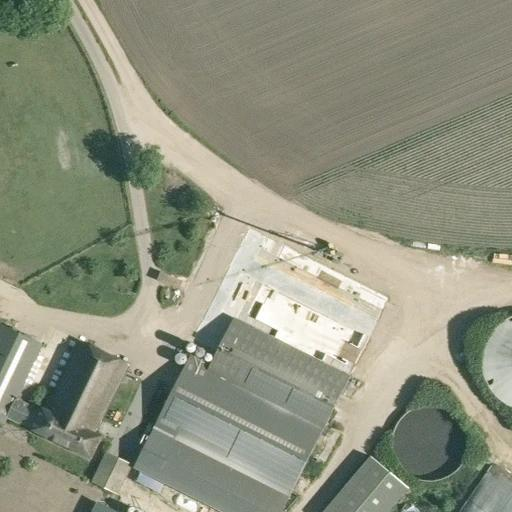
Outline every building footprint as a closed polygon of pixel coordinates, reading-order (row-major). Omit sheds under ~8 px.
[(327,314),(311,306),(320,284),(276,265),(252,319),(313,346),(327,314)] [(219,294),(235,281),(224,269),(209,282),(219,294)] [(511,316),(511,317),(510,317),(509,318),(507,319),(505,319),(504,320),(502,321),(501,322),(500,323),(498,324),(497,325),(496,326),(494,327),(493,329),(492,330),(491,331),(490,333),(489,334),(488,335),(487,337),(486,338),(485,340),(484,341),(483,343),(483,345),(482,346),(482,348),(481,349),(481,351),(480,353),(480,355),(480,356),(479,358),(479,360),(479,361),(479,363),(479,365),(479,367),(479,368),(480,370),(480,372),(480,373),(481,375),(481,377),(482,378),(482,380),(483,382),(483,383),(484,385),(485,386),(486,388),(487,389),(488,391),(489,392),(490,394),(491,395),(492,396),(493,398),(494,399),(496,400),(497,401),(498,402),(500,403),(501,404),(502,405),(504,406),(505,407),(507,408),(509,408),(510,409),(511,410),(511,409),(511,316)] [(155,474),(228,511),(282,511),(324,429),(351,376),(234,318),(209,368),(189,357),(153,429),(171,438),(155,474)] [(34,431),(91,458),(101,437),(94,434),(126,364),(83,344),(54,405),(48,402),(45,409),(42,408),(41,410),(18,399),(43,345),(0,324),(0,421),(5,424),(8,418),(34,430),(34,431)] [(135,375),(140,377),(137,383),(142,386),(152,368),(143,362),(135,375)] [(422,481),(431,482),(438,480),(450,475),(455,472),(459,468),(462,463),(465,454),(467,447),(466,437),(464,429),(459,419),(451,412),(440,407),(429,405),(417,407),(409,411),(402,416),(396,423),(392,432),(391,441),(391,452),(395,461),(399,468),(405,474),(415,479),(422,481)] [(511,420),(505,410),(494,417),(506,435),(511,431),(511,420)] [(345,444),(350,430),(337,426),(332,440),(345,444)] [(387,511),(408,488),(372,457),(325,511),(387,511)]
